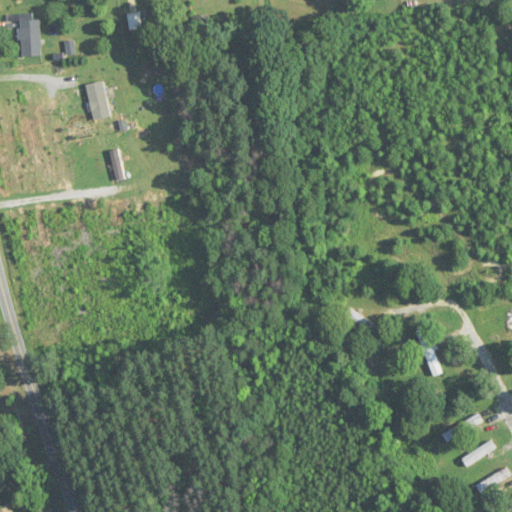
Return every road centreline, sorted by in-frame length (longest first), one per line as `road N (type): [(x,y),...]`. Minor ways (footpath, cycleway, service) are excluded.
road 1 (tertiary): [(76,511),(0,272)]
road 2 (residential): [(511,413),(456,301)]
